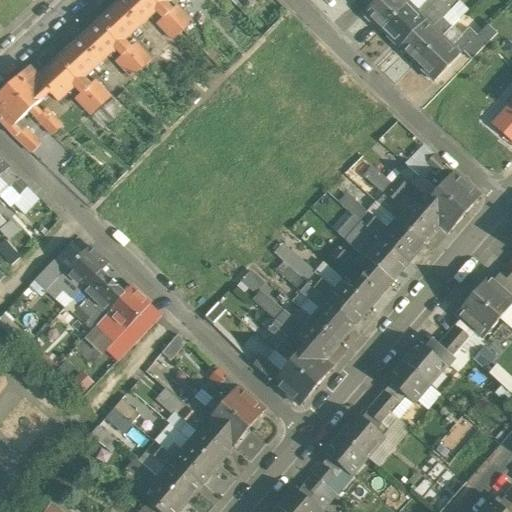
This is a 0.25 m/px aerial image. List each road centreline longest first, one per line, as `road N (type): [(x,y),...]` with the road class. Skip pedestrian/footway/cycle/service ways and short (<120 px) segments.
road 1 (residential): [(311,433),(0,141)]
road 2 (residential): [(293,0),(504,209)]
road 3 (residential): [(504,209),(311,433)]
